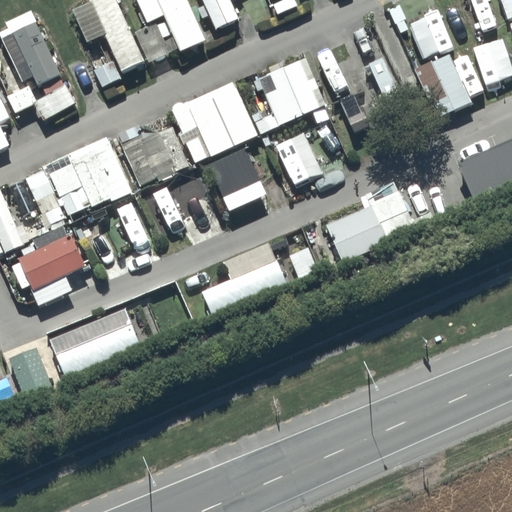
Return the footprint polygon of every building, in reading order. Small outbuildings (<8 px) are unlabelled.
[(147,71),(115,0),(98,0),(90,4),(92,10),(74,18),(90,53),(107,45),(123,82),(147,71)] [(208,50),(185,0),(134,0),(149,32),(157,29),(164,45),(172,41),(182,62),(208,50)] [(483,40),(468,0),(448,0),(451,6),(445,8),(455,36),(462,34),(466,46),(483,40)] [(16,40),(13,41),(40,96),(44,94),(48,102),(35,108),(45,128),(79,112),(68,90),(65,92),(62,85),(64,84),(38,31),(36,32),(34,28),(15,37),(16,40)] [(363,97),(344,43),(328,49),(342,89),(328,94),(333,105),(338,103),(352,143),(369,136),(356,99),(363,97)] [(432,67),(416,75),(438,125),(472,110),(468,101),(483,94),(470,65),(455,71),(451,61),(433,69),(432,67)] [(320,113),(299,66),(281,74),(279,69),(269,73),(272,80),(258,86),(273,121),(263,125),(268,137),(304,121),(304,120),(320,113)] [(260,144),(234,87),(190,108),(188,104),(171,112),(186,142),(200,136),(203,142),(186,150),(197,173),(260,144)] [(0,98),(0,157),(11,152),(0,130),(12,124),(0,98)] [(295,187),(325,175),(304,124),(274,136),(295,187)] [(192,175),(175,130),(159,136),(160,137),(142,144),(138,133),(120,140),(140,191),(158,184),(159,188),(192,175)] [(511,168),(511,130),(443,163),(458,194),(511,168)] [(134,200),(110,145),(71,161),(75,171),(52,181),(69,220),(91,211),(93,216),(112,207),(113,209),(134,200)] [(202,184),(165,199),(182,241),(192,237),(190,233),(218,222),(202,184)] [(371,214),(327,233),(344,271),(417,240),(394,186),(365,199),(371,214)] [(39,258),(22,266),(35,299),(33,300),(39,315),(75,300),(73,294),(94,285),(75,240),(71,242),(67,235),(35,248),(39,258)] [(214,325),(289,292),(270,248),(224,268),(233,289),(219,294),(217,290),(202,297),(214,325)] [(308,255),(290,263),(300,288),(319,280),(308,255)] [(144,356),(128,317),(52,348),(69,388),(144,356)] [(56,400),(39,355),(38,355),(36,351),(9,361),(28,411),(56,400)]
